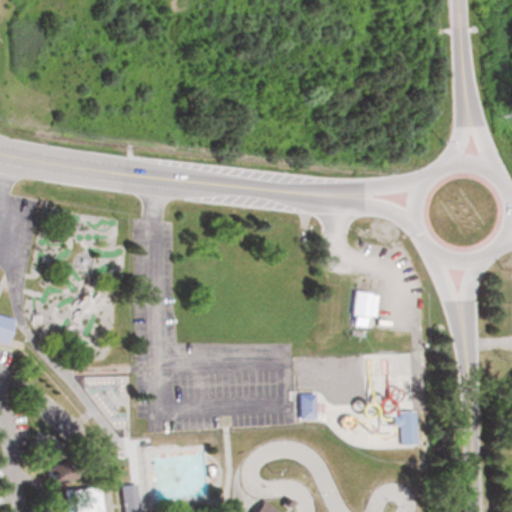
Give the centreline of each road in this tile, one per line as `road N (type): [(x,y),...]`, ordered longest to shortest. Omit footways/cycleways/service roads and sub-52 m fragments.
road 1 (tertiary): [(0,153),(151,178),(339,192)]
road 2 (tertiary): [(422,233),(450,256),(493,249),(511,217),(504,181),(475,162),(432,171),(416,199),(422,233)]
road 3 (residential): [(469,511),(464,318)]
